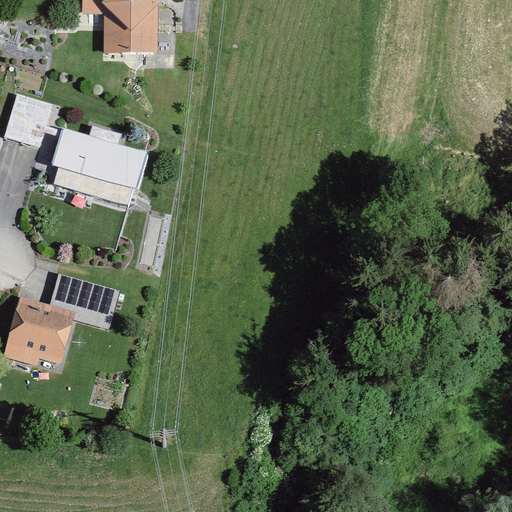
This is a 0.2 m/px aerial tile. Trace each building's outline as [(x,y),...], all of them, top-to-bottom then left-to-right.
[(144,5),(139,0),(73,0),(73,20),(94,20),(93,58),(143,59),(144,5)] [(0,143),(32,153),(45,111),(10,100),(0,131),(0,143)] [(45,190),(118,212),(133,161),(107,153),(111,141),(81,132),(77,143),(53,135),(42,174),(50,177),(45,190)] [(78,290),(47,279),(41,297),(72,307),(78,290)] [(61,318),(11,303),(0,338),(0,362),(23,370),(25,363),(45,369),(61,318)]
